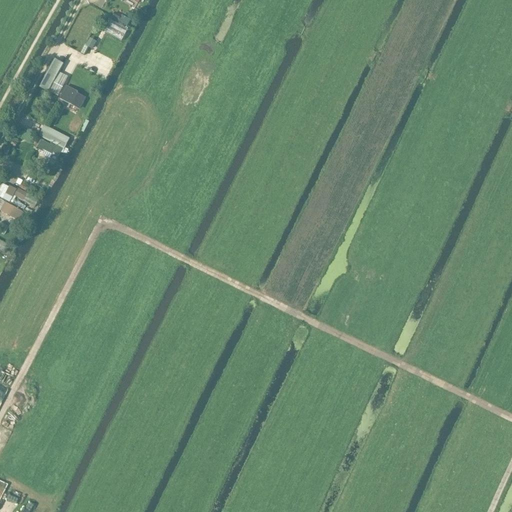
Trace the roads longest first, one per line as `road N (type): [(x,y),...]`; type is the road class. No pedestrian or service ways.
road 1 (track): [(0,420),(101,221),(511,417)]
road 2 (track): [(254,12),(511,110)]
